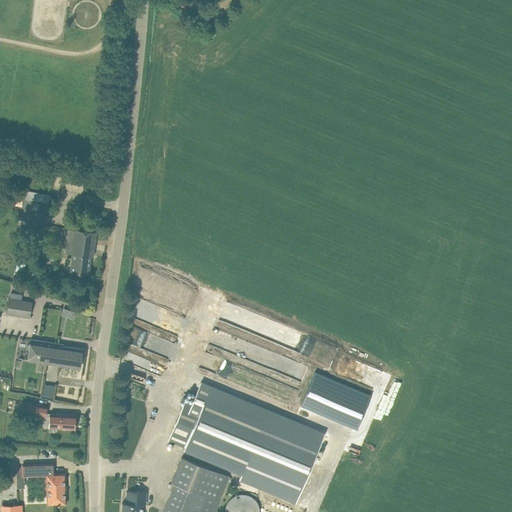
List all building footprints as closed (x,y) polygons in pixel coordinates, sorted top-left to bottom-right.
[(21,205),(18,220),(25,221),(34,223),(38,203),(29,202),(28,207),(21,205)] [(73,254),(70,271),(78,272),(88,274),(91,256),(92,257),(96,232),(75,228),(71,253),(73,254)] [(30,318),(32,302),(9,298),(6,314),(30,318)] [(51,364),(55,343),(31,339),(27,360),(51,364)] [(64,344),(55,343),(51,364),(79,368),(82,348),(63,345),(64,344)] [(368,396),(312,374),(298,407),(355,429),(368,396)] [(186,400),(169,440),(244,472),(240,481),(260,490),(295,505),(313,463),(325,434),(269,411),(201,384),(193,403),(186,400)] [(27,413),(45,417),(47,408),(29,404),(27,413)] [(76,415),(66,414),(50,413),(49,427),(75,429),(76,415)] [(181,457),(175,473),(171,483),(174,484),(163,511),(164,511),(214,511),(229,476),(181,457)] [(47,475),(48,504),(57,504),(57,505),(59,504),(65,503),(64,474),(53,474),(53,464),(22,465),(23,476),(47,475)] [(142,511),(143,505),(145,505),(146,492),(127,490),(126,503),(122,503),(122,504),(121,511),(142,511)] [(226,509),(226,511),(225,511),(258,511),(259,510),(258,508),(257,503),(256,502),(254,499),(253,498),(250,496),(247,495),(244,494),(242,494),(240,494),(238,495),(236,495),(233,497),(232,498),(230,500),(229,501),(227,505),(226,507),(226,509)]
